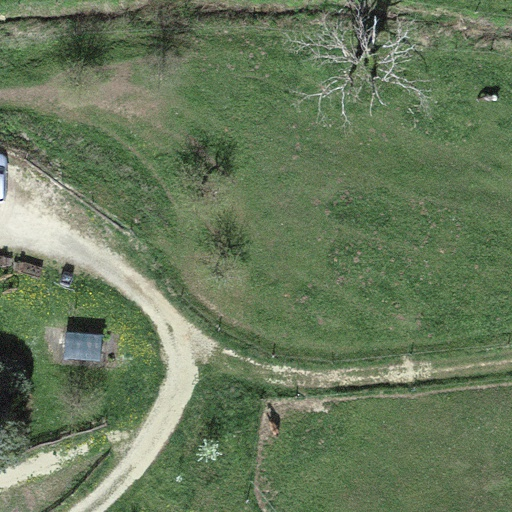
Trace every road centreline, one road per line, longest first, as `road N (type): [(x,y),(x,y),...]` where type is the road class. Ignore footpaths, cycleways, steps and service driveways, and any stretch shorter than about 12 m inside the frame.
road 1 (track): [(511,357),(327,382),(251,377),(183,344)]
road 2 (track): [(183,344),(154,299),(96,258),(0,223)]
road 3 (track): [(183,344),(175,392),(148,451),(90,511)]
